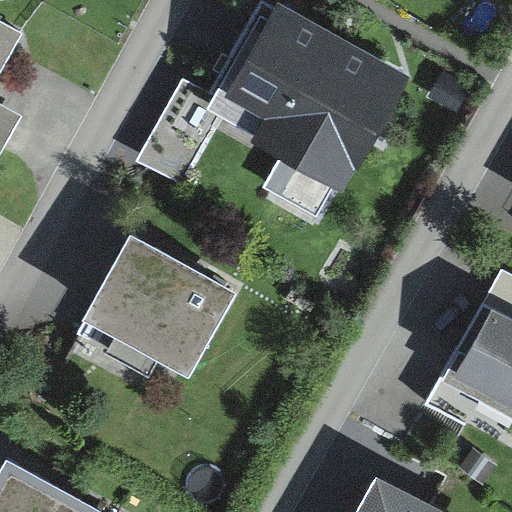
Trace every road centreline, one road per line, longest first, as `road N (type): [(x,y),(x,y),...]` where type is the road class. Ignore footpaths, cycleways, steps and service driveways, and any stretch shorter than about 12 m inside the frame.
road 1 (residential): [(274,511),(511,87)]
road 2 (residential): [(0,310),(178,0)]
